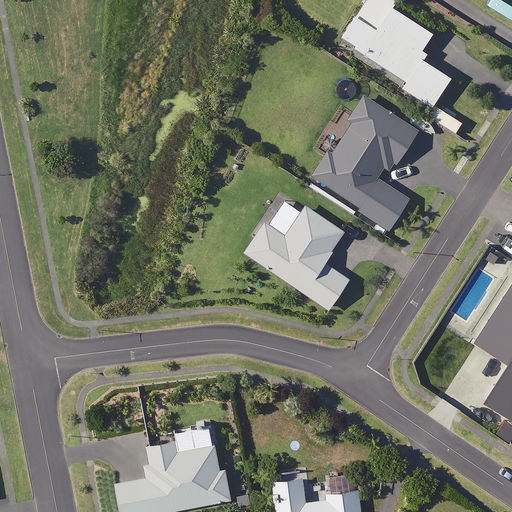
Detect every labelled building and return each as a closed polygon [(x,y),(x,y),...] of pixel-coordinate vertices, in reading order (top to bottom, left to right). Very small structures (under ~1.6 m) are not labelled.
[(355,14),(341,35),(356,45),(354,47),(406,80),(401,86),(432,106),(451,76),(422,57),(427,50),(423,47),(433,31),(391,4),(376,28),(355,14)] [(416,130),(363,97),(346,122),(351,125),(333,153),(329,150),(313,175),(363,207),(361,210),(388,228),(407,198),(376,178),(383,167),(390,171),(416,130)] [(461,121),(435,105),(429,115),(455,131),(461,121)] [(302,207),(279,191),(240,249),(328,308),(348,279),(322,261),(343,230),(304,204),(302,207)] [(207,445),(204,429),(144,441),(151,474),(114,481),(120,511),(155,511),(229,498),(218,443),(207,445)] [(305,501),(302,474),(271,478),(275,511),(360,511),(357,487),(331,490),(332,498),(305,501)]
